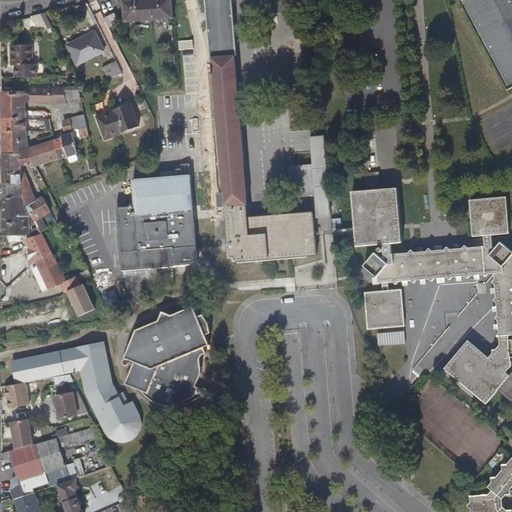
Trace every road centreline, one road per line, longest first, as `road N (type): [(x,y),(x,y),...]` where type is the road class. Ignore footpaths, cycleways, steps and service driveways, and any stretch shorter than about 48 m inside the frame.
road 1 (residential): [(419,511),(344,443),(332,326),(326,310),(313,306),(257,310),(242,331),(263,511)]
road 2 (unclassified): [(417,0),(434,233)]
